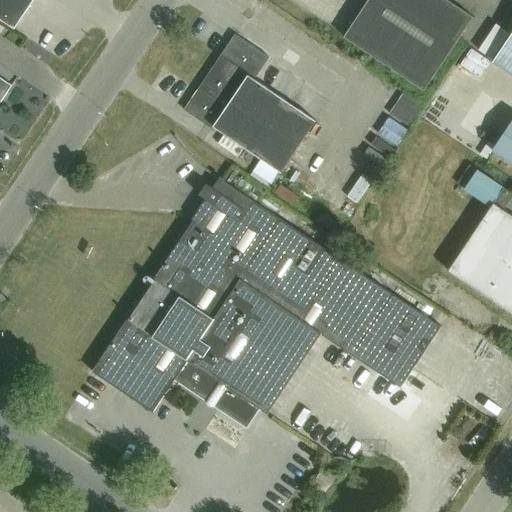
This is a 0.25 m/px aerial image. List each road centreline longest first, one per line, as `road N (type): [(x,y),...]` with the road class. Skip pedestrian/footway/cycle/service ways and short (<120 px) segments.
road 1 (unclassified): [(164,0),(0,243)]
road 2 (unclassified): [(128,511),(0,422)]
